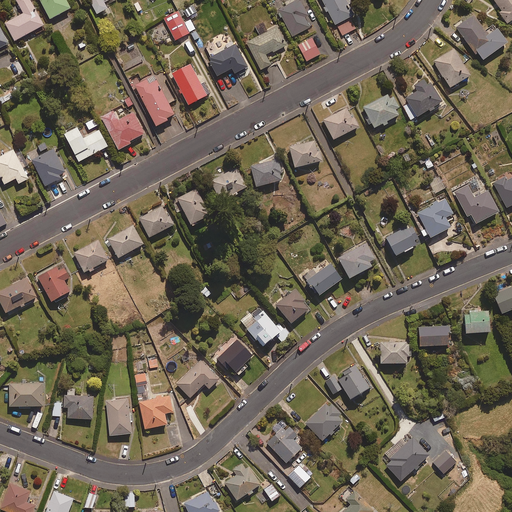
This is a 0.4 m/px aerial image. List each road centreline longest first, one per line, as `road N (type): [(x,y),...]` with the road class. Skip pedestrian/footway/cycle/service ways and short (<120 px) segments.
road 1 (residential): [(0,432),(99,471),(155,473),(211,445),(348,324),(511,252)]
road 2 (residential): [(431,0),(402,36),(0,250)]
